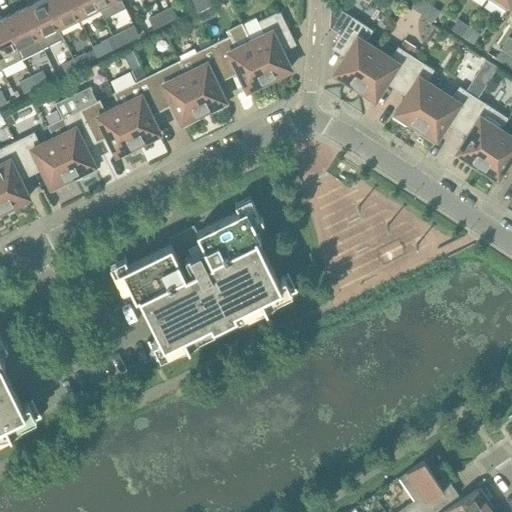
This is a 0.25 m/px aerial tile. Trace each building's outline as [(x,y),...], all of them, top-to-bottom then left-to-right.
[(63,39),(58,27),(43,0),(39,0),(23,8),(43,49),(63,39)] [(69,0),(43,0),(58,27),(78,17),(69,0)] [(69,0),(78,17),(98,7),(94,0),(69,0)] [(94,0),(98,7),(104,18),(125,8),(121,0),(94,0)] [(192,0),(190,1),(195,11),(207,5),(204,0),(192,0)] [(421,0),(415,0),(411,7),(422,14),(428,4),(421,0)] [(511,0),(489,0),(506,11),(511,0)] [(333,72),(354,85),(378,49),(365,40),(372,29),(330,2),(328,26),(340,34),(335,42),(347,49),(345,54),(333,72)] [(439,11),(428,4),(422,14),(433,21),(439,11)] [(165,23),(177,17),(172,7),(160,13),(165,23)] [(23,8),(2,18),(22,58),(43,49),(23,8)] [(241,24),(249,39),(268,79),(290,68),(281,49),(279,44),(292,37),(279,10),(257,21),(255,17),(241,24)] [(165,23),(160,13),(148,19),(153,29),(165,23)] [(2,18),(0,19),(0,65),(1,68),(22,58),(2,18)] [(468,26),(457,19),(451,29),(462,36),(468,26)] [(229,34),(210,44),(224,71),(234,66),(237,71),(246,90),(268,79),(249,39),(241,24),(228,30),(229,34)] [(134,26),(113,36),(118,46),(139,36),(134,26)] [(472,43),(479,33),(468,26),(462,36),(472,43)] [(118,46),(113,36),(101,42),(106,52),(118,46)] [(210,44),(191,53),(178,60),(184,72),(203,111),(209,108),(211,111),(226,104),(215,81),(214,76),(224,71),(210,44)] [(390,57),(378,49),(354,85),(374,99),(386,81),(389,77),(399,83),(415,58),(397,46),(390,57)] [(511,56),(511,55),(501,48),(495,58),(506,65),(511,56)] [(90,63),(88,61),(85,53),(73,59),(78,69),(90,63)] [(415,125),(439,89),(426,80),(433,69),(415,58),(399,83),(408,89),(406,94),(392,115),(406,124),(409,121),(415,125)] [(78,69),(73,59),(61,65),(66,75),(78,69)] [(468,70),(460,82),(477,94),(496,68),(487,62),(477,76),(468,70)] [(131,70),(136,80),(145,76),(140,66),(131,70)] [(164,67),(145,76),(159,103),(168,99),(171,103),(183,125),(198,118),(196,114),(203,111),(184,72),(170,79),(164,67)] [(36,87),(47,81),(42,71),(31,77),(36,87)] [(159,103),(145,76),(136,80),(113,92),(118,104),(138,143),(159,132),(150,114),(149,108),(159,103)] [(36,87),(31,77),(19,82),(24,92),(36,87)] [(451,97),(439,89),(415,125),(421,129),(419,132),(433,142),(447,121),(451,117),(460,123),(477,97),(458,85),(451,97)] [(53,136),(72,175),(79,172),(81,176),(96,168),(85,146),(84,140),(93,136),(80,108),(73,94),(54,103),(62,117),(47,125),(53,136)] [(466,135),(456,151),(476,165),(500,128),(507,117),(494,109),(477,97),(460,123),(469,129),(467,134),(466,135)] [(97,100),(80,108),(93,136),(102,131),(106,135),(107,137),(116,154),(138,143),(118,104),(104,111),(98,99),(97,100)] [(511,135),(500,128),(476,165),(497,178),(508,160),(511,157),(511,156),(511,135)] [(34,131),(15,141),(28,168),(37,163),(41,167),(52,190),(67,182),(65,179),(72,175),(53,136),(40,143),(34,131)] [(0,158),(2,162),(0,162),(0,193),(7,208),(29,197),(19,178),(19,172),(28,168),(15,141),(0,147),(0,158)] [(260,235),(255,225),(263,222),(249,195),(236,202),(239,209),(196,230),(198,235),(172,247),(170,243),(127,264),(124,257),(110,264),(123,291),(130,287),(135,297),(139,295),(160,338),(150,343),(148,339),(147,340),(157,359),(187,344),(188,346),(189,345),(189,344),(265,306),(266,308),(267,307),(266,305),(297,290),(287,271),(286,271),(288,275),(277,280),(257,237),(260,235)] [(0,436),(9,432),(10,434),(11,433),(10,431),(41,416),(31,397),(30,397),(32,401),(22,406),(1,363),(4,361),(0,352),(0,351),(7,348),(0,333),(0,436)] [(414,499),(394,511),(431,511),(458,494),(444,474),(436,479),(423,460),(398,477),(414,499)] [(483,511),(492,506),(479,487),(441,511),(483,511)]
